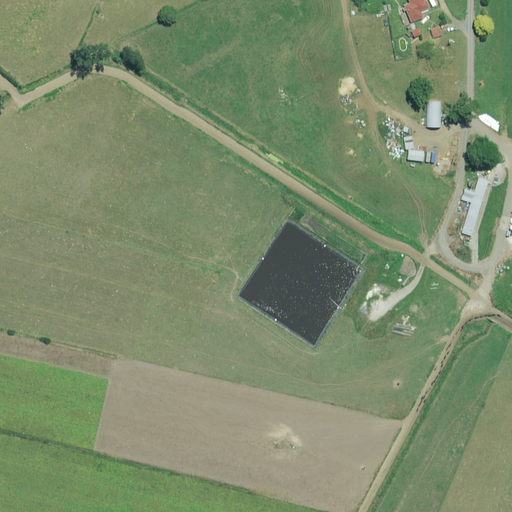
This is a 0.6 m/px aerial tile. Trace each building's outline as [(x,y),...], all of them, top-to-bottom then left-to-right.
[(423,1),(423,0),(407,0),(409,3),(403,5),(410,23),(423,18),(421,12),(429,9),(426,0),(423,1)] [(442,36),(439,27),(430,30),(433,39),(442,36)] [(420,35),(418,29),(411,31),(414,38),(420,35)] [(441,102),(428,102),(427,128),(440,128),(441,102)] [(413,149),(412,137),(403,138),(405,150),(413,149)] [(423,152),(408,150),(407,160),(422,162),(423,152)] [(488,181),(479,178),(474,193),(464,190),(461,200),(471,203),(461,233),(471,237),(488,181)]
